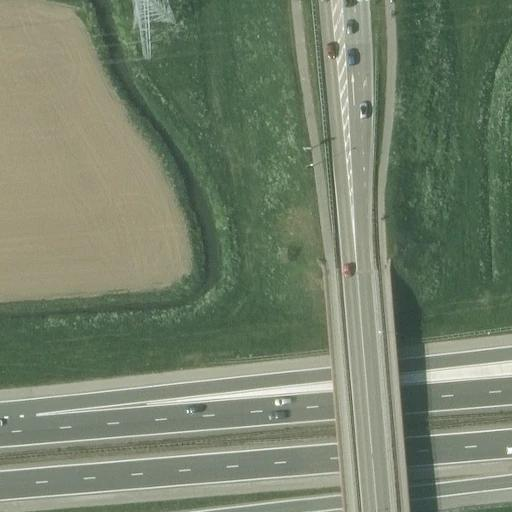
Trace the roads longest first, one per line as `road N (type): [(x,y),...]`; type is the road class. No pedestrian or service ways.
road 1 (motorway): [(0,487),(511,448)]
road 2 (secondary): [(376,511),(341,0)]
road 3 (motorway): [(511,357),(265,387),(28,434)]
road 4 (motorway): [(511,393),(28,434)]
road 5 (motorway): [(279,511),(511,484)]
